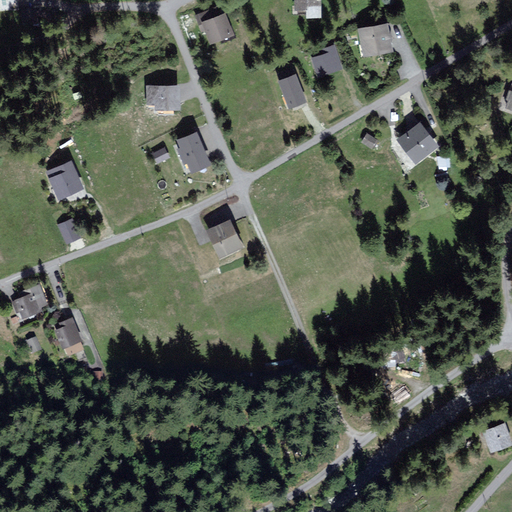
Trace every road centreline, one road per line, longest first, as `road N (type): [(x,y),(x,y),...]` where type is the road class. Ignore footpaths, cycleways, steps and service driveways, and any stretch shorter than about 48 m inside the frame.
road 1 (residential): [(511,26),(241,185)]
road 2 (unclassified): [(511,343),(468,363),(262,511)]
road 3 (track): [(241,185),(356,449)]
road 4 (residential): [(0,283),(241,185)]
road 5 (residential): [(241,185),(179,35),(176,5),(184,0)]
